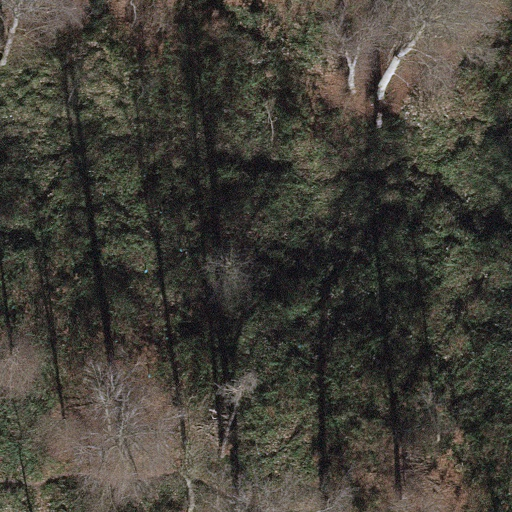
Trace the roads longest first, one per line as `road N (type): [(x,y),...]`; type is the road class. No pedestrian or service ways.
road 1 (track): [(480,5),(321,152),(272,158),(149,126),(0,139)]
road 2 (track): [(0,485),(184,503),(251,487)]
